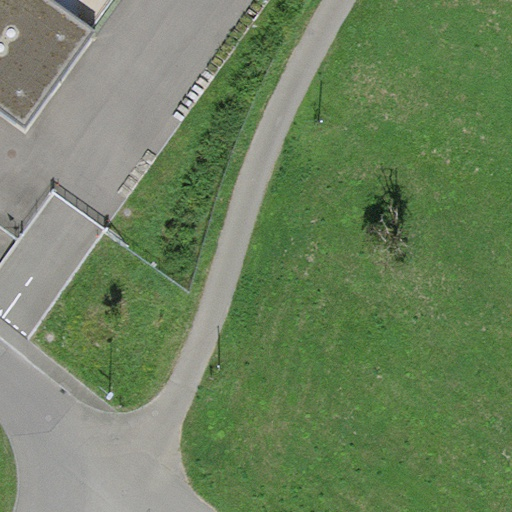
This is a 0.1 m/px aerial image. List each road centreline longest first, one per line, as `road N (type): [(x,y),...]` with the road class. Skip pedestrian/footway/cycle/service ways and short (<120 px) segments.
road 1 (track): [(342,0),(285,96),(208,333),(134,476)]
road 2 (residential): [(0,370),(134,476)]
